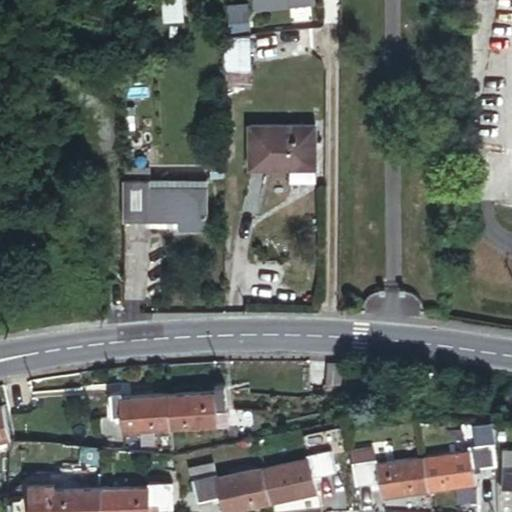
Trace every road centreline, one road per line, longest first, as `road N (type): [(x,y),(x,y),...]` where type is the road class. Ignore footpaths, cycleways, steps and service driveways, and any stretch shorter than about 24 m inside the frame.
road 1 (tertiary): [(511,361),(354,339),(230,339),(109,346),(0,364)]
road 2 (unknown): [(325,339),(332,33)]
